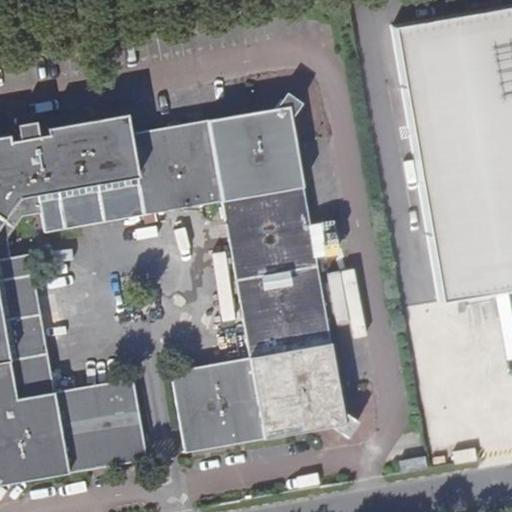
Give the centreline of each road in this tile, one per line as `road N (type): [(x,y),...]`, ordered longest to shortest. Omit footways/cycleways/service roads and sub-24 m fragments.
road 1 (unknown): [(365,300),(323,92),(294,48),(0,95)]
road 2 (unknown): [(57,511),(289,468)]
road 3 (unknown): [(355,511),(376,401),(365,300)]
road 4 (unknown): [(365,300),(483,375)]
